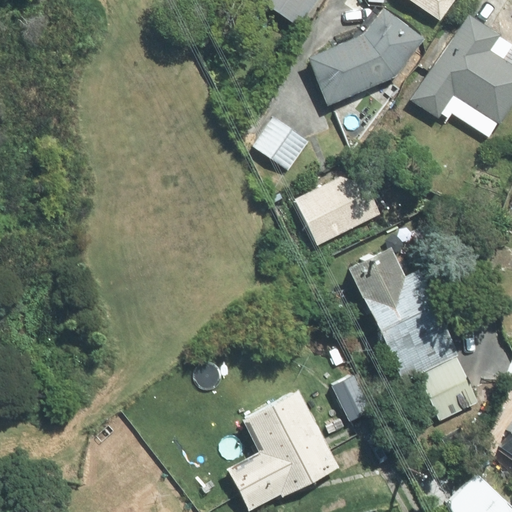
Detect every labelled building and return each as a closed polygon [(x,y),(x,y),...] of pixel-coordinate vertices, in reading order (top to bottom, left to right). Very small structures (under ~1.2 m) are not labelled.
[(249,0),(291,28),(310,0),(249,0)] [(402,0),(434,20),(447,0),(402,0)] [(390,76),(418,40),(376,7),(355,34),(299,58),(320,106),(390,76)] [(511,49),(458,18),(410,101),(441,119),(444,113),(484,136),(490,126),(497,130),(511,104),(511,49)] [(249,148),(286,171),(306,140),(268,116),(249,148)] [(310,248),(378,214),(353,165),(286,199),(310,248)] [(431,421),(473,402),(411,268),(395,275),(381,245),(335,266),(389,386),(411,376),(431,421)] [(278,499),(338,466),(292,383),(228,418),(247,452),(219,468),(242,510),(275,492),(278,499)] [(511,418),(491,451),(511,464),(511,418)] [(440,511),(508,511),(460,472),(434,500),(440,511)]
